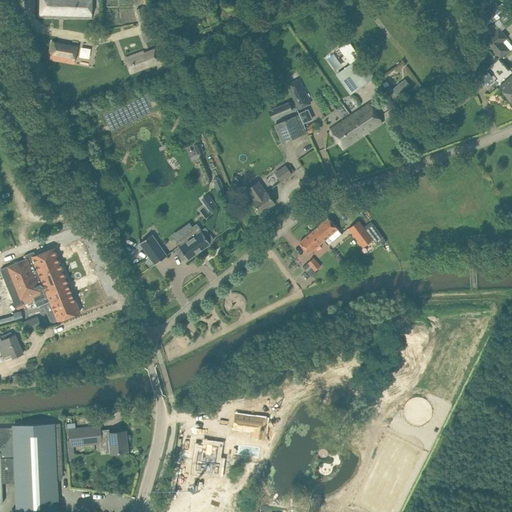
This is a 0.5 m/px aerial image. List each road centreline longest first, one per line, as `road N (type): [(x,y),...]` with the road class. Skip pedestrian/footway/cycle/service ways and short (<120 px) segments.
road 1 (unclassified): [(143,343),(309,208),(511,130)]
road 2 (unclassified): [(143,343),(0,8)]
road 3 (unclassified): [(140,511),(162,419),(143,343)]
